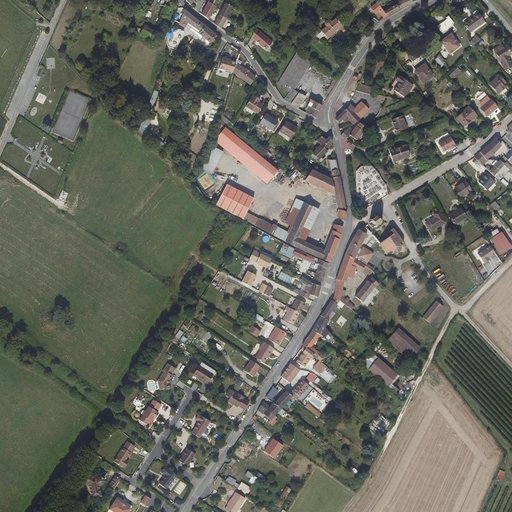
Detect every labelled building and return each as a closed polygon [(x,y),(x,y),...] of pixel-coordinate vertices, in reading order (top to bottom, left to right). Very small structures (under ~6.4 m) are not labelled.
[(176,0),(175,0),(161,0),(159,5),(161,6),(160,9),(161,10),(161,12),(163,13),(161,15),(169,19),(173,11),(170,10),(176,0)] [(400,1),(400,0),(396,0),(395,1),(397,4),(390,9),(389,8),(388,9),(388,10),(385,11),(388,16),(403,6),(400,1)] [(207,6),(215,10),(218,5),(211,1),(209,1),(207,6)] [(378,14),(380,13),(384,10),(381,6),(378,2),(372,7),(378,14)] [(203,14),(210,19),(215,10),(207,6),(203,14)] [(233,9),(232,8),(229,6),(228,8),(224,7),(221,14),(228,18),(233,9)] [(464,18),(473,30),(487,19),(478,7),(464,18)] [(193,16),(185,10),(179,22),(181,23),(181,25),(186,27),(188,24),(189,24),(193,16)] [(223,28),(228,18),(221,14),(216,24),(223,28)] [(438,22),(443,29),(452,20),(448,15),(438,22)] [(221,37),(193,16),(189,24),(199,33),(198,34),(210,43),(211,42),(217,47),(221,37)] [(342,26),(337,20),(332,23),(331,22),(326,25),(328,27),(323,32),(319,27),(314,32),(318,37),(321,40),(326,36),(328,38),(342,26)] [(376,29),(379,25),(374,20),(370,25),(376,29)] [(229,32),(234,36),(240,25),(236,23),(233,28),(232,27),(229,32)] [(143,30),(153,35),(155,31),(145,26),(143,30)] [(172,39),(180,43),(185,31),(179,28),(173,32),(171,38),(172,39)] [(455,51),(464,43),(455,31),(446,39),(455,51)] [(261,32),(256,39),(269,50),(275,42),(261,32)] [(478,44),(481,41),(476,35),(468,42),(472,46),(477,42),(478,44)] [(177,51),(180,43),(172,39),(168,50),(175,53),(176,51),(177,51)] [(360,43),(358,41),(355,45),(360,51),(364,46),(360,43)] [(354,60),(358,55),(352,49),(349,54),(348,55),(354,60)] [(498,57),(507,74),(511,71),(511,64),(510,60),(511,58),(511,57),(509,51),(498,57)] [(230,59),(225,57),(222,65),(236,70),(239,60),(234,58),(230,57),(230,59)] [(438,57),(435,60),(441,66),(444,63),(438,57)] [(428,81),(437,74),(428,62),(419,69),(428,81)] [(452,79),(460,71),(457,68),(449,76),(452,79)] [(244,82),(244,81),(251,74),(248,71),(247,72),(243,69),(237,76),(244,82)] [(251,74),(244,81),(252,88),(258,80),(251,74)] [(409,96),(417,84),(403,74),(400,79),(403,82),(399,89),(409,96)] [(505,83),(508,80),(503,75),(493,84),(502,93),(508,87),(506,85),(505,83)] [(364,90),(375,93),(377,86),(365,84),(364,90)] [(290,105),(298,92),(291,89),(284,101),(290,105)] [(148,103),(154,105),(158,93),(153,91),(148,103)] [(484,107),(491,115),(500,106),(487,91),(480,97),(486,103),(485,104),(486,106),(484,107)] [(248,108),(259,116),(265,108),(260,104),(262,102),(255,98),(248,108)] [(316,118),(325,107),(318,103),(311,112),(303,108),(301,111),(316,118)] [(358,111),(353,106),(339,119),(342,123),(343,122),(350,116),(353,121),(358,126),(362,121),(365,119),(362,115),(358,111)] [(474,118),(479,113),(473,106),(461,116),(469,125),(475,120),(474,118)] [(144,116),(141,124),(146,128),(150,118),(144,116)] [(395,133),(407,128),(401,116),(390,121),(395,133)] [(261,126),(273,134),(279,124),(267,117),(261,126)] [(139,130),(155,140),(159,136),(146,128),(141,124),(139,130)] [(282,134),(294,141),(300,131),(289,124),(282,134)] [(365,124),(356,132),(353,135),(359,141),(365,136),(371,130),(365,124)] [(219,138),(214,145),(231,158),(266,187),(278,172),(255,154),(226,129),(219,138)] [(348,132),(344,136),(349,139),(353,135),(356,132),(353,130),(353,129),(349,133),(348,132)] [(335,143),(334,141),(330,137),(328,139),(324,136),(320,141),(323,144),(320,147),(319,147),(316,149),(317,150),(314,154),(317,157),(320,155),(322,157),(330,149),(329,148),(335,143)] [(450,151),(455,148),(449,137),(437,144),(442,153),(449,149),(450,151)] [(505,145),(499,139),(485,153),(491,160),(505,145)] [(395,165),(412,158),(407,145),(391,152),(395,165)] [(202,169),(212,174),(224,152),(214,147),(202,169)] [(491,160),(485,153),(478,159),(484,166),(491,160)] [(338,170),(336,161),(329,163),(331,171),(338,170)] [(508,165),(502,163),(491,175),(494,178),(508,165)] [(336,195),(334,186),(333,186),(331,178),(310,168),(304,180),(336,195)] [(298,170),(289,179),(296,186),(305,177),(298,170)] [(338,170),(331,171),(332,178),(339,177),(338,170)] [(478,184),(480,186),(488,177),(486,175),(478,184)] [(339,177),(332,178),(334,186),(341,185),(339,177)] [(488,177),(480,186),(489,193),(496,184),(488,177)] [(458,189),(464,199),(475,192),(468,183),(458,189)] [(341,185),(334,186),(336,195),(338,211),(336,220),(344,224),(346,213),(341,185)] [(228,212),(247,222),(249,218),(246,217),(255,201),(255,200),(229,186),(222,199),(217,207),(228,212)] [(293,226),(304,202),(297,199),(286,223),(293,226)] [(496,211),(500,207),(494,201),(490,205),(496,211)] [(311,215),(314,207),(304,202),(293,226),(303,231),(311,215)] [(300,239),(305,241),(313,227),(320,209),(314,207),(311,215),(303,231),(302,235),(300,239)] [(451,218),(457,227),(468,220),(463,211),(451,218)] [(427,225),(432,233),(447,225),(441,212),(435,215),(437,219),(427,225)] [(379,230),(384,226),(385,224),(386,225),(387,224),(387,223),(388,222),(386,221),(385,222),(384,220),(385,220),(384,218),(383,219),(381,217),(382,216),(381,215),(380,216),(379,215),(377,216),(378,217),(374,222),(372,221),(371,222),(372,223),(379,230)] [(266,233),(285,242),(289,234),(261,219),(254,226),(266,233)] [(340,238),(342,228),(335,224),(331,237),(324,252),(305,241),(300,239),(289,234),(285,242),(328,263),(331,255),(333,256),(340,238)] [(293,226),(291,229),(302,235),(303,231),(293,226)] [(291,229),(289,234),(300,239),(302,235),(291,229)] [(404,252),(405,252),(406,251),(405,249),(403,250),(402,249),(403,248),(402,247),(404,246),(405,247),(406,246),(406,245),(406,244),(405,242),(404,243),(402,241),(403,240),(402,238),(400,239),(398,237),(399,236),(398,234),(397,235),(394,232),(396,231),(394,229),(393,230),(393,229),(391,230),(392,231),(389,234),(392,237),(381,246),(380,247),(381,249),(382,248),(384,251),(383,252),(384,253),(385,253),(386,255),(385,256),(386,257),(387,257),(388,258),(390,257),(389,256),(391,255),(393,257),(392,258),(393,260),(394,259),(397,261),(399,261),(399,260),(402,259),(404,258),(403,257),(405,256),(404,252)] [(351,243),(359,248),(369,255),(371,252),(361,245),(366,235),(359,230),(351,243)] [(498,257),(510,250),(500,234),(489,241),(498,257)] [(369,255),(359,248),(351,243),(344,254),(353,260),(364,266),(364,267),(370,270),(372,267),(364,262),(369,255)] [(292,256),(295,251),(282,245),(280,250),(292,256)] [(484,264),(496,254),(488,246),(477,256),(484,264)] [(271,260),(260,254),(256,263),(267,268),(271,260)] [(353,260),(344,254),(337,278),(346,282),(351,266),(353,260)] [(363,269),(364,266),(353,260),(351,266),(360,272),(363,269)] [(315,280),(323,283),(329,265),(320,261),(318,266),(319,267),(315,280)] [(247,271),(241,283),(250,287),(256,276),(247,271)] [(317,298),(319,299),(323,287),(314,284),(305,278),(298,276),(297,281),(314,287),(313,290),(309,288),(308,290),(306,290),(305,292),(311,295),(317,298)] [(368,283),(374,289),(380,284),(375,277),(368,283)] [(346,282),(337,278),(333,297),(331,300),(336,304),(339,300),(341,298),(344,288),(346,282)] [(354,297),(361,304),(364,301),(368,295),(374,289),(368,283),(354,297)] [(273,290),(262,284),(258,291),(268,297),(273,290)] [(342,298),(340,301),(342,303),(347,307),(351,310),(353,307),(349,304),(347,302),(348,300),(346,298),(344,299),(342,298)] [(300,314),(302,315),(307,305),(298,300),(293,310),(300,314)] [(336,304),(331,300),(321,315),(326,319),(330,313),(333,309),(336,305),(336,304)] [(435,302),(427,310),(433,316),(441,307),(435,302)] [(433,316),(434,317),(442,309),(441,307),(433,316)] [(300,314),(293,310),(291,309),(285,320),(294,325),(300,314)] [(433,316),(427,310),(420,318),(427,323),(433,316)] [(326,319),(321,315),(317,322),(324,327),(328,321),(326,319)] [(324,327),(317,322),(312,329),(319,334),(324,327)] [(253,327),(249,333),(258,338),(261,333),(253,327)] [(287,334),(277,328),(270,341),(279,347),(287,334)] [(319,334),(312,329),(302,344),(303,345),(306,348),(319,361),(320,361),(322,359),(311,346),(319,334)] [(390,347),(408,364),(422,349),(403,333),(390,347)] [(275,350),(264,343),(262,347),(263,348),(261,352),(256,359),(264,364),(267,359),(268,356),(270,357),(275,350)] [(260,367),(251,361),(244,372),(252,377),(256,371),(257,372),(260,367)] [(320,361),(319,361),(311,369),(317,374),(324,366),(320,361)] [(389,389),(398,379),(379,362),(370,372),(389,389)] [(379,362),(398,379),(398,378),(379,362)] [(171,377),(176,369),(168,364),(163,372),(164,373),(157,382),(159,391),(165,390),(166,391),(169,390),(170,389),(169,386),(168,385),(172,378),(171,377)] [(301,371),(295,367),(292,364),(290,365),(281,377),(291,384),(301,371)] [(201,380),(208,385),(214,376),(200,366),(194,375),(201,379),(201,380)] [(293,392),(290,395),(294,399),(297,396),(300,398),(309,387),(302,382),(294,392),(293,392)] [(234,404),(245,410),(249,403),(243,398),(243,397),(239,394),(238,396),(233,392),(229,389),(226,394),(230,397),(227,401),(234,405),(234,404)] [(288,393),(276,405),(282,410),(283,410),(287,406),(289,408),(293,405),(291,402),(294,399),(290,395),(288,393)] [(158,412),(162,405),(154,400),(149,407),(140,420),(141,421),(141,423),(145,426),(146,425),(150,427),(153,423),(152,421),(154,418),(156,419),(159,414),(158,413),(158,412)] [(268,405),(264,401),(260,409),(266,414),(265,416),(271,422),(276,417),(276,416),(277,415),(271,410),(267,406),(268,405)] [(282,410),(276,405),(271,410),(277,415),(282,410)] [(192,434),(200,439),(201,437),(211,422),(203,417),(202,418),(199,415),(196,420),(199,422),(194,430),(192,434)] [(267,421),(261,426),(264,429),(270,424),(267,421)] [(264,452),(274,459),(283,447),(273,439),(264,452)] [(244,440),(242,443),(251,449),(253,447),(244,440)] [(122,467),(124,468),(128,462),(125,460),(128,457),(129,458),(131,453),(135,447),(127,442),(123,448),(114,462),(122,467)] [(251,449),(242,443),(232,455),(242,463),(251,449)] [(178,461),(186,467),(191,462),(190,461),(194,456),(187,449),(182,455),(183,456),(178,461)] [(177,476),(166,467),(161,473),(165,476),(159,484),(166,490),(177,476)] [(496,478),(501,481),(504,472),(499,470),(496,478)] [(264,483),(249,472),(246,476),(255,483),(250,491),(256,496),(264,483)] [(87,487),(91,500),(101,497),(99,487),(102,486),(104,482),(104,479),(100,477),(97,478),(95,481),(87,475),(81,483),(87,487)] [(109,486),(113,489),(120,480),(115,477),(109,486)] [(229,477),(226,482),(233,486),(236,481),(229,477)] [(281,508),(291,489),(285,486),(275,505),(281,508)] [(228,506),(228,505),(224,510),(226,511),(235,511),(244,501),(235,494),(230,501),(231,502),(228,506)] [(117,496),(108,508),(113,511),(126,511),(131,506),(117,496)] [(140,504),(145,507),(150,500),(145,496),(140,504)] [(170,505),(177,509),(181,503),(175,498),(170,505)]
